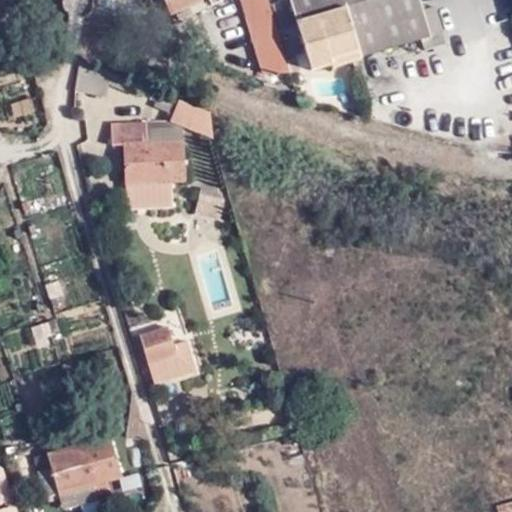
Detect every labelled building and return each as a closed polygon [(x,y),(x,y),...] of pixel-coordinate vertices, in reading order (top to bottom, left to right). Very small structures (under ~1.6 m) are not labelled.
[(246,0),(267,69),(291,69),(270,0),(157,0),(159,3),(165,0),(175,0),(183,16),(220,0),(246,0)] [(424,4),(422,0),(292,0),(315,70),(434,36),(432,31),(424,4)] [(424,4),(432,31),(446,27),(437,1),(424,4)] [(106,93),(108,66),(77,63),(74,90),(106,93)] [(212,142),(209,116),(178,103),(171,123),(183,129),(212,142)] [(147,144),(184,143),(183,129),(171,123),(147,124),(147,144)] [(122,145),(123,185),(168,184),(186,183),(184,143),(147,144),(147,124),(112,126),(112,146),(122,145)] [(168,184),(123,185),(124,199),(169,198),(168,184)] [(192,210),(218,217),(224,192),(198,186),(192,210)] [(167,329),(139,338),(147,364),(176,355),(167,329)] [(176,355),(147,364),(153,382),(195,369),(190,351),(176,355)] [(93,486),(123,478),(110,438),(47,456),(51,470),(39,474),(45,497),(58,494),(63,510),(98,500),(93,486)] [(511,511),(511,502),(511,501),(496,506),(497,511),(511,511)]
